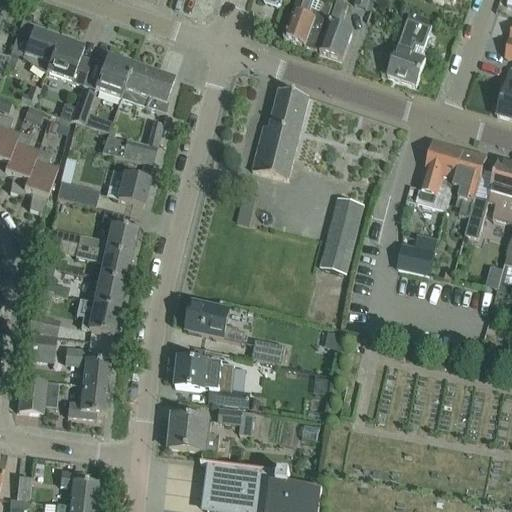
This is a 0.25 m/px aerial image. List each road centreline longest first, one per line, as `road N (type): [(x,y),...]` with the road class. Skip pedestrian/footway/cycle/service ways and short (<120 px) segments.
road 1 (residential): [(140,461),(151,339),(225,52)]
road 2 (residential): [(225,52),(447,126)]
road 3 (residential): [(2,437),(17,297),(9,243),(0,233)]
road 4 (residential): [(225,52),(71,0)]
road 5 (residential): [(140,461),(2,437)]
road 6 (residential): [(447,126),(491,0)]
